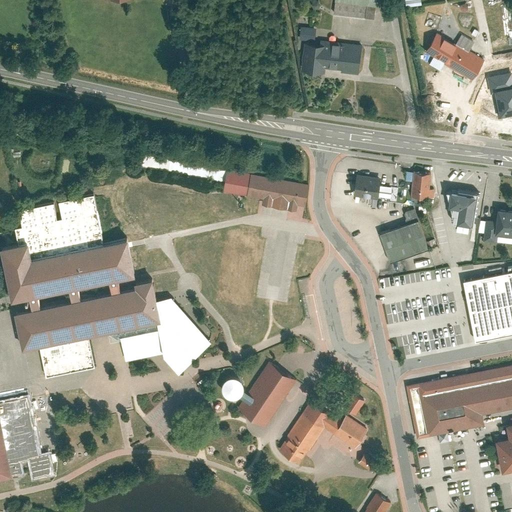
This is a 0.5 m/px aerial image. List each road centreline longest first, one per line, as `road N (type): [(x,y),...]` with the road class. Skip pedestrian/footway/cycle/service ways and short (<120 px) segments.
road 1 (secondary): [(325,132),(0,68)]
road 2 (secondary): [(511,158),(325,132)]
road 3 (residential): [(414,511),(385,369)]
road 4 (residential): [(348,257),(326,287),(337,342),(356,353),(381,349)]
road 5 (residential): [(385,369),(511,345)]
